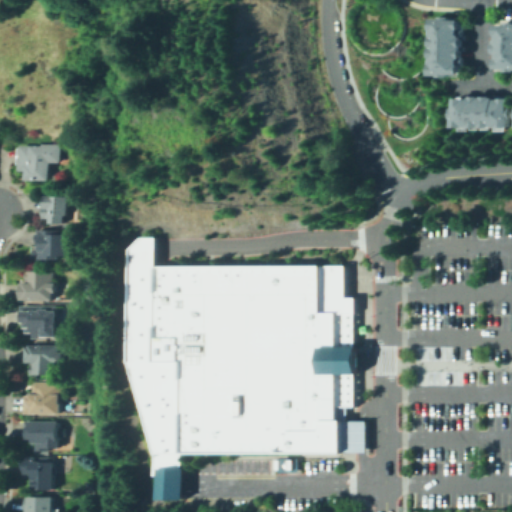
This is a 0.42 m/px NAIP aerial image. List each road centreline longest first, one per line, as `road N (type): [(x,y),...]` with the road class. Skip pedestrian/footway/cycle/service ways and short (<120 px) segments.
road 1 (residential): [(399,201),(339,85),(329,0)]
road 2 (residential): [(384,241),(399,201),(430,181),(511,172)]
